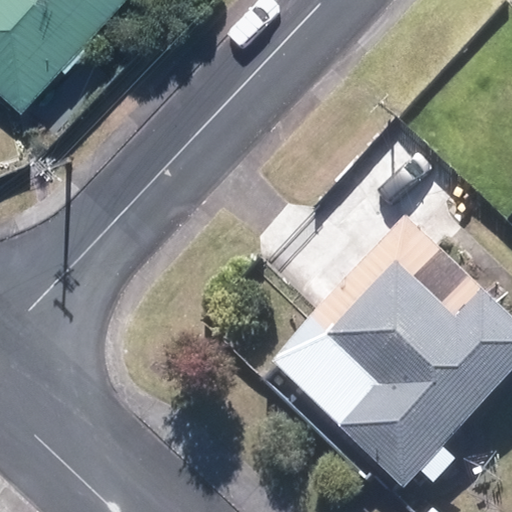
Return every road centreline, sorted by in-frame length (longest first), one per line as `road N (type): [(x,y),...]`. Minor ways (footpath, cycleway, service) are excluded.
road 1 (residential): [(322,0),(0,340)]
road 2 (residential): [(0,403),(115,511)]
